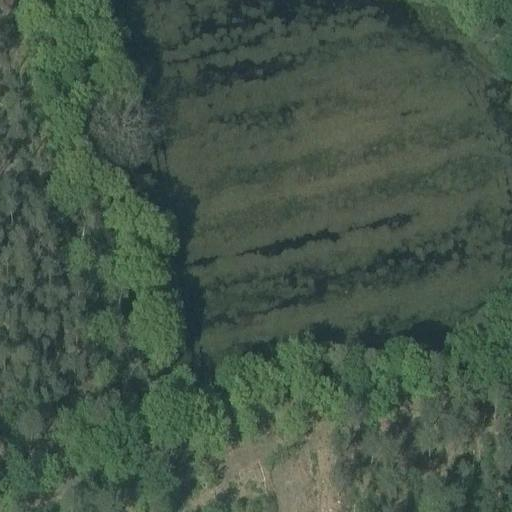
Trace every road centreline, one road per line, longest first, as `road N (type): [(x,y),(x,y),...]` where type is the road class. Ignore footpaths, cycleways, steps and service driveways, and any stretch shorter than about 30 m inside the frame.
road 1 (track): [(66,0),(159,449)]
road 2 (track): [(511,365),(464,398),(299,405),(159,449)]
road 3 (track): [(159,449),(0,507)]
